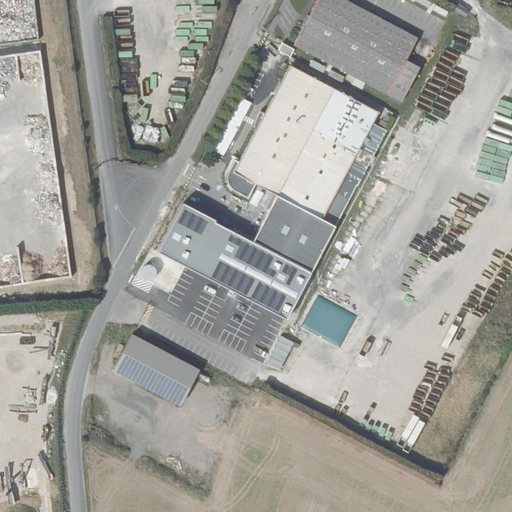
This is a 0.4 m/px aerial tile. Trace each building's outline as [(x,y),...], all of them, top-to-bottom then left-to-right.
[(386,96),(415,41),(337,0),(316,0),(292,46),(386,96)] [(459,5),(456,12),(467,16),(469,9),(459,5)] [(344,174),(358,182),(373,155),(358,147),(376,114),(288,67),(261,118),(256,115),(251,125),(251,130),(251,132),(252,135),(237,163),(233,161),(222,179),(222,182),(222,185),(224,188),(246,199),(253,186),(319,220),(344,174)] [(392,92),(403,98),(414,76),(404,70),(392,92)] [(416,106),(403,129),(412,134),(425,111),(416,106)] [(146,130),(148,142),(168,139),(166,126),(146,130)] [(133,139),(132,144),(143,148),(145,142),(133,139)] [(494,161),(506,164),(511,146),(498,143),(494,161)] [(471,191),(484,196),(488,186),(475,181),(471,191)] [(281,262),(275,284),(289,288),(296,266),(281,262)] [(144,275),(137,287),(193,317),(200,305),(144,275)] [(264,355),(285,308),(283,307),(290,292),(264,281),(236,342),(264,355)] [(193,327),(231,347),(240,329),(201,310),(193,327)] [(110,371),(163,400),(182,364),(128,336),(110,371)] [(182,364),(163,400),(177,407),(196,371),(182,364)]
